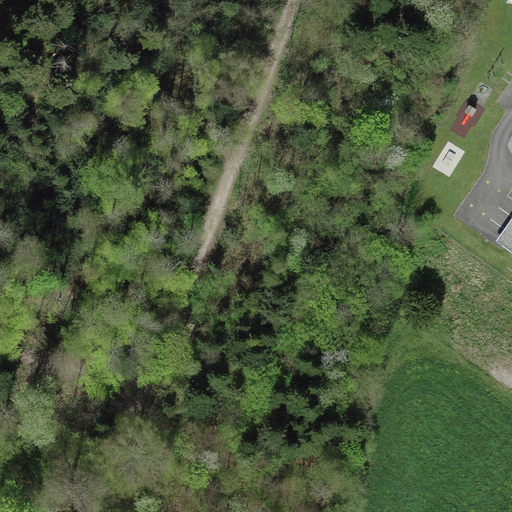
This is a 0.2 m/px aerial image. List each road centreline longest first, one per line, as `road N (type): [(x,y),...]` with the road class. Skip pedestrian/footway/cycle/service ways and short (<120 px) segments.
road 1 (track): [(111,484),(293,0)]
road 2 (track): [(0,349),(142,396)]
